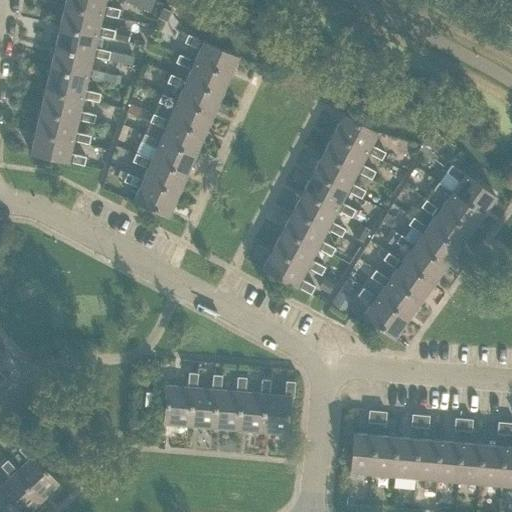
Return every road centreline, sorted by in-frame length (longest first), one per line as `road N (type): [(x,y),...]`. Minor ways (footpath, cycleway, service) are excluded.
road 1 (unclassified): [(322,368),(301,347),(179,283),(29,206),(0,202)]
road 2 (residential): [(322,368),(511,380)]
road 3 (unclassified): [(511,85),(351,0)]
road 4 (unclassified): [(312,511),(322,368)]
